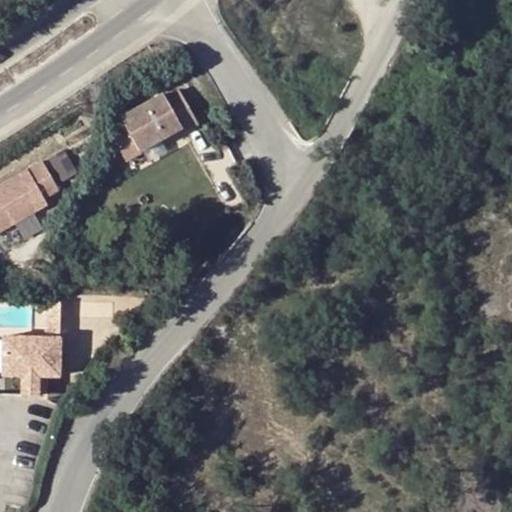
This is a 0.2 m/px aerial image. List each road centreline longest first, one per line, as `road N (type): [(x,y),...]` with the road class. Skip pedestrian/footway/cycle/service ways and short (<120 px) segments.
road 1 (residential): [(302,179),(79,467),(70,511)]
road 2 (unclassified): [(167,0),(192,20),(302,179)]
road 3 (unclassified): [(302,179),(407,0)]
road 4 (tertiary): [(0,105),(155,0)]
